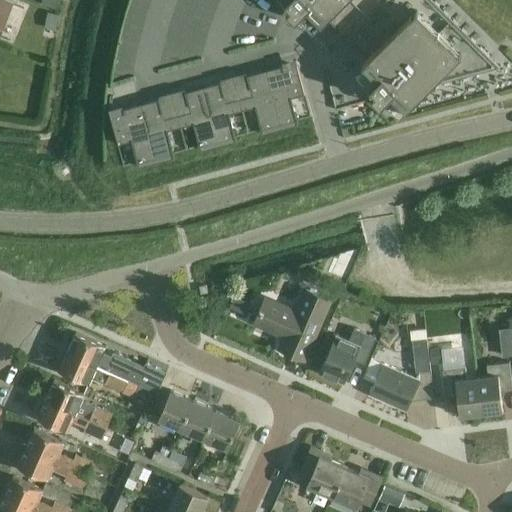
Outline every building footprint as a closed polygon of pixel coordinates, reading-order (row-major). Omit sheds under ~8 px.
[(0,0),(0,34),(13,3),(4,0),(0,0)] [(42,0),(41,3),(55,8),(58,0),(42,0)] [(487,57),(445,14),(445,11),(434,0),(279,0),(282,2),(283,0),(309,0),(381,72),(370,83),(375,88),(372,92),(381,101),(396,86),(400,91),(400,92),(476,72),(475,69),(487,57)] [(48,11),(44,25),(56,27),(59,13),(48,11)] [(139,15),(136,28),(152,31),(154,18),(139,15)] [(264,69),(280,127),(298,123),(297,120),(297,119),(291,97),(304,93),(297,65),(283,69),(282,64),(264,69)] [(255,106),(261,129),(262,132),(280,127),(264,69),(246,74),(251,94),(239,97),(242,108),(242,110),(255,106)] [(236,139),(235,136),(229,113),(242,110),(242,108),(239,97),(226,101),(221,81),(202,86),(218,144),(236,139)] [(190,110),(177,114),(180,126),(193,123),(199,146),(200,149),(218,144),(202,86),(184,91),(190,110)] [(141,102),(156,161),(174,156),(167,130),(180,126),(177,114),(164,117),(159,98),(141,102)] [(131,139),(138,165),(156,161),(141,102),(123,107),(124,112),(110,115),(118,143),(131,139)] [(280,347),(304,358),(330,299),(306,289),(296,311),(265,297),(255,322),(285,335),(280,347)] [(234,295),(229,305),(244,312),(249,301),(234,295)] [(426,321),(443,319),(442,310),(425,311),(426,321)] [(321,345),(330,348),(320,371),(343,381),(354,358),(365,363),(376,337),(354,327),(348,340),(336,334),(328,331),(321,345)] [(67,352),(128,379),(133,367),(116,359),(114,364),(100,357),(105,346),(76,333),(67,352)] [(434,397),(430,370),(427,338),(412,340),(416,372),(418,371),(416,377),(382,362),(369,392),(406,409),(410,400),(434,397)] [(511,340),(500,341),(502,354),(511,353),(511,340)] [(440,348),(429,348),(430,362),(441,361),(440,348)] [(122,392),(128,379),(67,352),(59,371),(89,384),(92,378),(122,392)] [(477,376),(481,412),(503,409),(500,390),(511,388),(511,386),(509,361),(486,364),(488,375),(477,376)] [(157,391),(166,371),(147,363),(138,382),(157,391)] [(481,412),(477,376),(466,378),(465,366),(442,369),(446,397),(457,395),(460,415),(481,412)] [(46,400),(107,427),(112,415),(81,401),(84,394),(54,381),(46,400)] [(148,388),(146,392),(148,398),(154,401),(157,393),(148,388)] [(182,428),(194,400),(171,390),(159,418),(182,428)] [(101,439),(107,427),(46,400),(38,418),(68,431),(72,421),(86,427),(84,431),(101,439)] [(205,438),(217,410),(194,400),(182,428),(205,438)] [(217,410),(205,438),(228,448),(240,420),(217,410)] [(122,415),(114,426),(127,436),(136,425),(122,415)] [(35,428),(24,454),(60,470),(72,444),(35,428)] [(199,453),(203,444),(171,431),(167,440),(199,453)] [(163,444),(159,452),(169,456),(173,449),(163,444)] [(333,495),(345,466),(322,456),(324,452),(312,447),(300,475),(311,479),(309,485),(333,495)] [(173,449),(169,456),(184,463),(187,455),(173,449)] [(155,450),(151,458),(165,465),(169,456),(159,452),(155,450)] [(49,496),(60,470),(24,454),(12,480),(49,496)] [(165,465),(180,471),(184,463),(169,456),(165,465)] [(143,465),(135,462),(128,477),(137,480),(143,465)] [(345,466),(333,495),(358,505),(360,500),(371,504),(382,476),(371,471),(369,476),(345,466)] [(197,479),(211,485),(215,476),(200,471),(197,479)] [(1,506),(14,511),(41,511),(49,496),(12,480),(1,506)] [(169,506),(182,511),(200,511),(208,495),(180,483),(169,506)] [(386,484),(380,497),(399,505),(404,492),(386,484)] [(114,508),(122,511),(129,497),(121,493),(114,508)]
